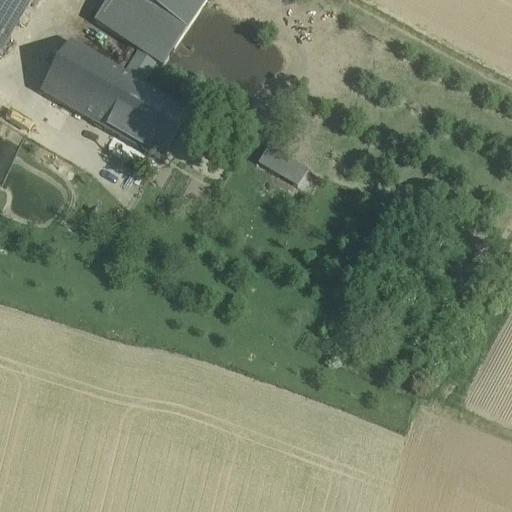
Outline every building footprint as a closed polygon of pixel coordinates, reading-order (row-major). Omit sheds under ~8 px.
[(36,0),(0,0),(0,11),(20,25),(36,0)] [(110,0),(94,25),(138,54),(155,66),(162,70),(208,0),(110,0)] [(0,53),(20,25),(0,11),(0,53)] [(123,78),(70,47),(42,94),(118,139),(146,92),(142,89),(123,78)] [(142,89),(155,66),(138,54),(123,78),(142,89)] [(187,116),(146,92),(118,139),(160,164),(187,116)] [(306,176),(267,153),(257,169),(296,192),(306,176)]
